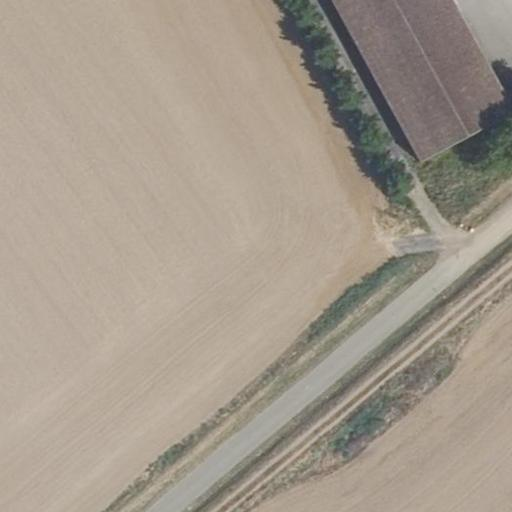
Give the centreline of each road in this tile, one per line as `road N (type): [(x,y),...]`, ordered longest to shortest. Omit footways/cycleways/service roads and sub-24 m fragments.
road 1 (track): [(162,511),(511,218)]
road 2 (unknown): [(471,252),(327,0)]
